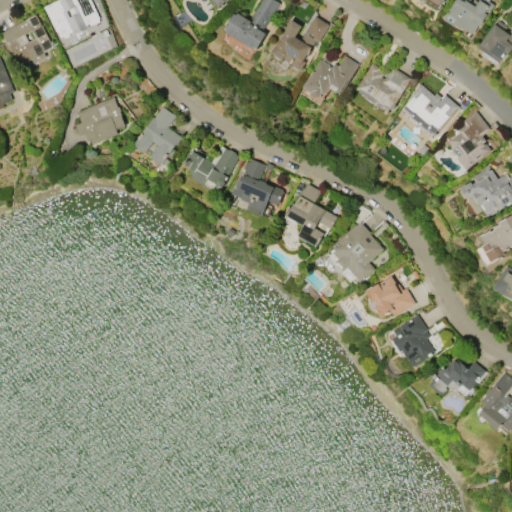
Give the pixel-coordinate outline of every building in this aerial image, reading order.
[(43,6),(55,0),(90,0),(99,18),(100,21),(71,35),(71,34),(64,37),(63,35),(60,37),(57,30),(56,31),(43,6)] [(209,0),(217,9),(226,0),(209,0)] [(253,49),(226,31),(227,29),(225,27),(234,13),(236,14),(238,12),(249,19),(260,0),(276,0),(280,2),(262,30),(266,33),(257,48),(255,47),(253,49)] [(443,19),(454,0),(468,0),(468,1),(470,3),(472,0),(474,0),(477,2),(478,0),(488,0),(488,1),(494,4),(489,11),(490,11),(486,18),(485,18),(480,26),(478,25),(473,32),(466,28),(465,30),(455,24),(453,26),(443,19)] [(1,32),(35,13),(53,46),(43,51),(46,56),(34,62),(31,58),(19,65),(1,32)] [(270,52),(291,19),(302,25),(295,35),(300,39),(315,15),(329,24),(318,41),(316,40),(310,49),(311,50),(308,54),(307,54),(303,60),(306,61),(300,70),(299,69),(297,70),(292,67),(291,65),(286,66),(282,64),(281,58),(270,52)] [(499,62),(478,47),(497,19),(507,26),(504,30),(508,33),(511,27),(511,48),(508,54),(506,53),(499,62)] [(302,87),(319,59),(331,66),(334,62),(338,65),(344,55),(357,63),(339,93),(335,90),(335,92),(328,87),(324,94),(322,93),(319,97),(315,97),(311,94),(310,91),(302,87)] [(0,58),(13,91),(9,93),(12,99),(2,104),(4,106),(0,107),(0,58)] [(410,77),(392,108),(388,109),(383,106),(384,105),(377,101),(373,102),(366,97),(366,95),(355,88),(371,62),(379,67),(377,70),(385,75),(391,66),(410,77)] [(458,105),(435,133),(429,127),(427,129),(411,115),(412,114),(404,107),(414,95),(411,93),(420,83),(434,95),(436,92),(442,97),(445,94),(458,105)] [(76,111),(113,96),(124,126),(116,129),(117,133),(92,143),(91,139),(88,140),(85,133),(80,135),(75,124),(81,122),(76,111)] [(133,143),(152,117),(154,118),(162,106),(175,115),(167,127),(181,137),(176,144),(175,144),(162,163),(160,161),(159,163),(150,158),(152,155),(150,154),(157,144),(153,141),(146,151),(143,150),(142,152),(134,146),(136,145),(133,143)] [(490,149),(466,169),(457,157),(458,156),(453,149),(454,148),(444,135),(455,127),(456,128),(463,122),(462,121),(475,110),(490,129),(482,135),(486,140),(484,141),(490,149)] [(212,190),(192,178),(190,167),(186,166),(185,160),(192,150),(205,158),(209,157),(209,160),(216,164),(225,147),(239,156),(227,176),(228,176),(222,186),(212,190)] [(250,157),(266,164),(259,179),(282,189),(282,190),(284,191),(278,203),(277,203),(276,204),(268,200),(261,216),(246,209),(248,202),(240,199),(241,198),(231,194),(246,160),(248,161),(250,157)] [(511,199),(500,208),(499,207),(486,216),(477,202),(476,202),(472,196),(468,198),(467,197),(465,198),(459,190),(462,188),(461,187),(470,181),(471,183),(473,182),(470,177),(488,165),(497,178),(505,172),(508,177),(511,175),(511,199)] [(317,245),(298,235),(304,225),(285,215),(292,202),(295,204),(306,182),(321,191),(314,203),(337,216),(330,228),(318,222),(315,228),(324,232),(317,245)] [(497,222),(511,213),(511,247),(511,245),(503,250),(505,253),(490,262),(481,245),(484,244),(479,235),(489,230),(490,231),(494,229),(493,228),(499,224),(497,222)] [(383,248),(369,261),(375,269),(363,280),(361,278),(359,280),(347,268),(343,271),(334,261),(338,258),(333,252),(335,250),(333,249),(335,247),(333,245),(355,224),(356,225),(360,221),(370,232),(369,233),(383,248)] [(506,265),(511,268),(511,289),(510,288),(506,295),(493,287),(506,265)] [(415,302),(394,315),(391,311),(382,317),(374,305),(377,304),(375,301),(373,302),(365,291),(391,275),(396,284),(398,283),(402,289),(405,287),(415,302)] [(435,352),(415,366),(409,358),(409,359),(402,349),(401,350),(393,338),(396,336),(392,329),(401,323),(402,325),(417,314),(427,328),(425,330),(429,336),(425,338),(435,352)] [(485,370),(469,390),(462,383),(457,388),(450,387),(446,385),(445,387),(446,388),(443,391),(440,394),(428,384),(442,368),(445,370),(455,358),(468,368),(474,361),(485,370)] [(480,401),(503,371),(511,377),(511,383),(505,393),(511,398),(511,425),(509,429),(501,423),(496,429),(487,423),(488,421),(478,413),(485,404),(480,401)]
